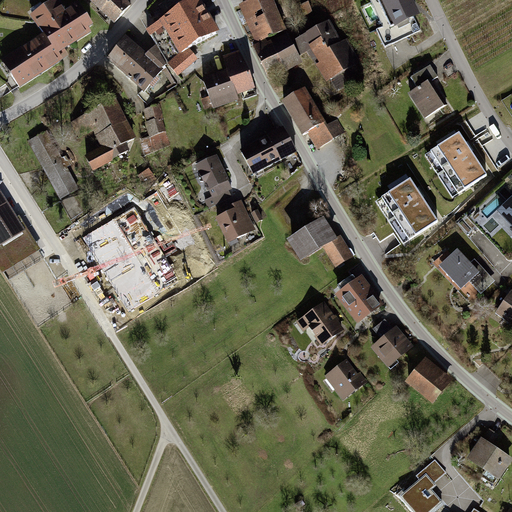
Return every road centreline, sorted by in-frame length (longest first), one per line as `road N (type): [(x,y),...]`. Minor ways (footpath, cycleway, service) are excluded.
road 1 (residential): [(223,0),(370,264),(414,322),(511,416)]
road 2 (unclassified): [(0,154),(223,511)]
road 3 (tertiary): [(0,120),(67,80),(145,0)]
road 4 (residential): [(434,0),(483,102),(511,142)]
